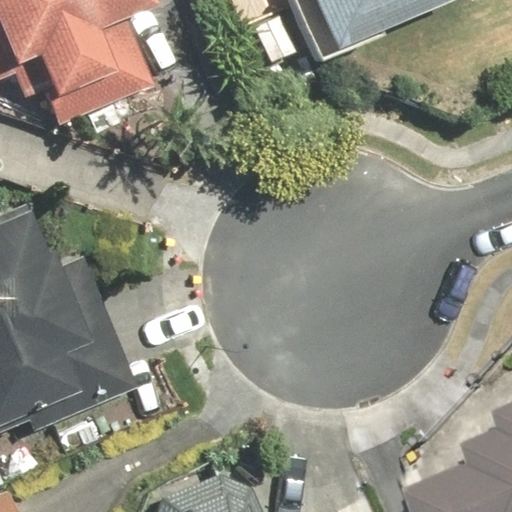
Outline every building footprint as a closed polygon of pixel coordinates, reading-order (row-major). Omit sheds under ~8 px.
[(170,4),(168,0),(0,0),(0,4),(28,71),(57,59),(82,117),(163,83),(135,19),(170,4)] [(276,0),(296,53),(438,0),(276,0)] [(0,230),(0,445),(140,390),(65,204),(0,230)] [(423,483),(434,511),(511,511),(511,405),(477,419),(491,456),(423,483)] [(328,511),(325,504),(303,511),(270,511),(251,463),(150,503),(153,511),(328,511)] [(26,511),(20,498),(0,506),(0,511),(26,511)]
